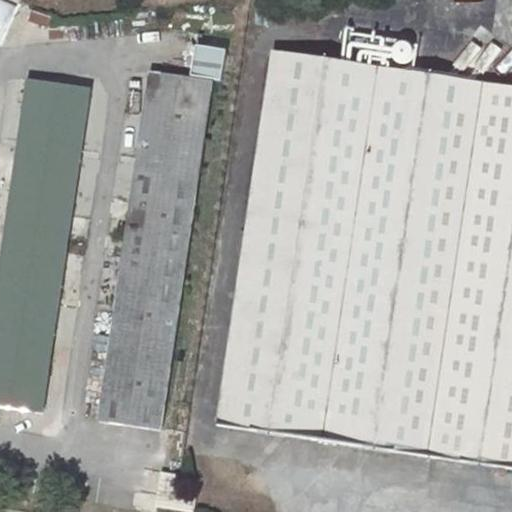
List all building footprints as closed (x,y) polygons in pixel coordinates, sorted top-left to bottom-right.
[(511,89),(274,54),(218,427),(511,470),(511,89)] [(151,73),(99,422),(161,432),(213,82),(151,73)] [(28,81),(0,266),(0,407),(43,414),(92,90),(28,81)] [(162,474),(157,507),(176,510),(178,495),(180,477),(162,474)] [(178,495),(176,510),(190,511),(193,511),(196,498),(178,495)]
